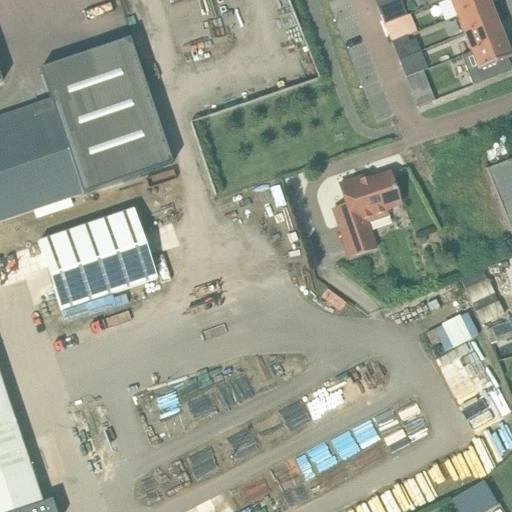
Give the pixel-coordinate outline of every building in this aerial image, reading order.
[(449,0),(456,17),(490,4),(488,0),(449,0)] [(382,5),(377,7),(384,26),(390,24),(394,22),(398,20),(400,19),(393,1),(391,1),(387,3),(382,5)] [(456,17),(463,35),(497,21),(490,4),(456,17)] [(463,35),(470,53),(504,39),(497,21),(463,35)] [(461,56),(473,86),(497,77),(493,65),(511,58),(504,39),(470,53),(461,56)] [(0,222),(83,195),(173,164),(131,40),(40,71),(50,100),(0,117),(0,222)] [(420,52),(399,60),(402,67),(423,59),(420,52)] [(430,90),(413,97),(418,108),(434,102),(430,90)] [(252,114),(268,111),(267,105),(191,118),(194,136),(207,134),(208,138),(230,134),(229,128),(240,126),(241,131),(255,129),(252,114)] [(511,158),(485,169),(511,238),(511,158)] [(365,218),(401,205),(390,174),(371,180),(369,175),(339,185),(346,205),(333,210),(350,259),(376,250),(365,218)] [(134,210),(37,242),(62,311),(157,280),(134,210)] [(439,351),(474,339),(465,313),(430,325),(439,351)] [(485,331),(490,345),(511,336),(511,330),(509,322),(485,331)] [(408,403),(375,419),(391,452),(423,436),(408,403)] [(12,414),(0,417),(0,511),(55,511),(52,501),(43,504),(12,414)] [(483,481),(452,500),(459,511),(485,511),(498,505),(483,481)]
